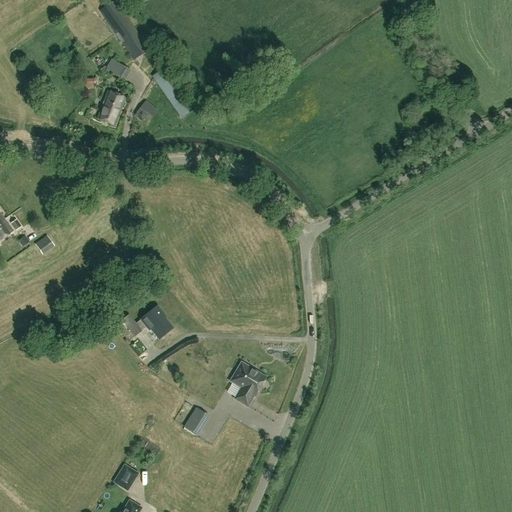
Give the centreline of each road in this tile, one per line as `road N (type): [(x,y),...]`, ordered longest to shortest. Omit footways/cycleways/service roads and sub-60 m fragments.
road 1 (unclassified): [(303,237),(261,184),(224,167),(105,165),(0,146)]
road 2 (unclassified): [(251,511),(309,362),(303,237)]
road 3 (unclassified): [(303,237),(511,111)]
